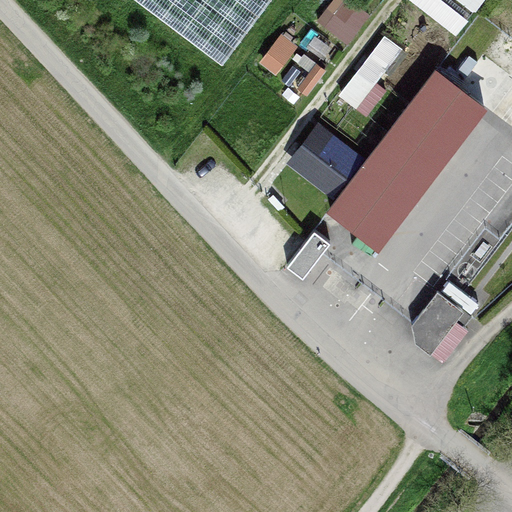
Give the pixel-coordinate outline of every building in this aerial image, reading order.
[(140,0),(222,61),(267,0),(140,0)] [(495,117),(500,121),(506,123),(511,122),(511,46),(483,86),(494,94),(490,101),(490,107),(492,112),(495,117)] [(378,244),(484,105),(436,68),(330,208),(378,244)] [(334,191),(359,159),(317,126),(298,151),(321,168),(314,176),(334,191)] [(330,240),(314,228),(287,264),(303,276),(330,240)] [(449,280),(442,289),(471,312),(478,302),(449,280)] [(431,351),(456,318),(465,324),(471,315),(438,290),(415,321),(417,339),(431,351)]
